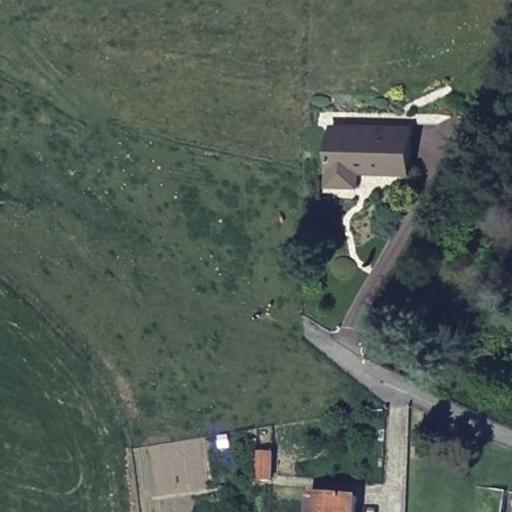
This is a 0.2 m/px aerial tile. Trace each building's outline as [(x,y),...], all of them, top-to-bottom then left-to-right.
[(357,175),(407,175),(408,132),(330,130),(328,187),(356,188),(357,175)] [(420,276),(403,268),(399,277),(415,285),(420,276)] [(399,277),(386,301),(403,310),(415,285),(399,277)] [(256,482),(271,482),(271,478),(272,457),(257,456),(256,482)] [(309,511),(353,511),(355,501),(331,499),(332,491),(318,490),(318,498),(310,497),(309,511)] [(503,511),(506,495),(477,490),(473,511),(503,511)]
